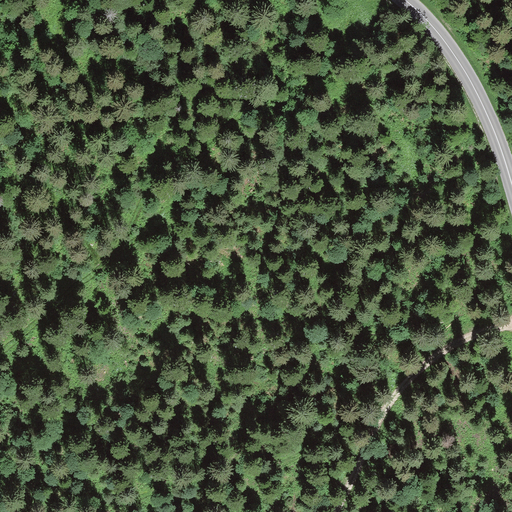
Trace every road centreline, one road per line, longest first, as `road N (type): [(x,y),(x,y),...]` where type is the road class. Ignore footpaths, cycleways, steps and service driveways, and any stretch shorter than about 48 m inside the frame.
road 1 (track): [(319,511),(368,433),(462,345),(511,327)]
road 2 (tertiary): [(511,184),(469,79),(404,0)]
